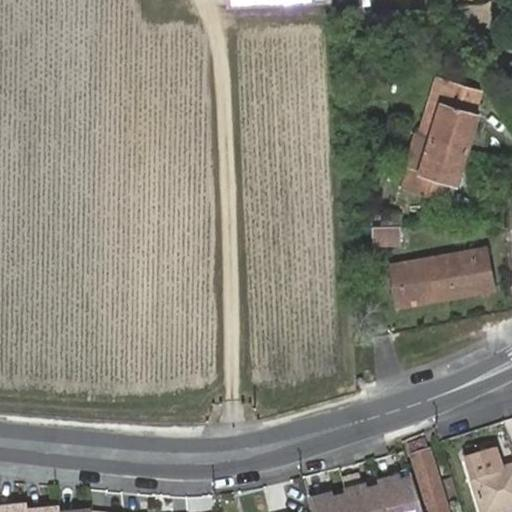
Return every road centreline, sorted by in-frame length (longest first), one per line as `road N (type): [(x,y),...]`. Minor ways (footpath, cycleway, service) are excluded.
road 1 (tertiary): [(0,441),(173,458),(234,455),(324,433),(511,363)]
road 2 (track): [(197,0),(218,41),(234,455)]
road 3 (track): [(0,396),(195,403),(231,381)]
